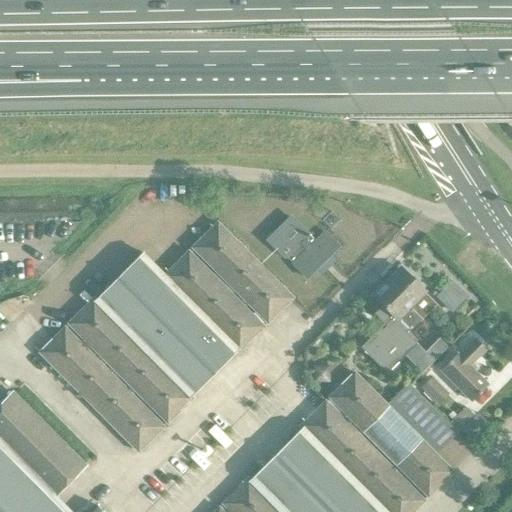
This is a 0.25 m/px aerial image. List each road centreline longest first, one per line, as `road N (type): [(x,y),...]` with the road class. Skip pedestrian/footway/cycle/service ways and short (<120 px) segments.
road 1 (motorway): [(79,66),(511,64)]
road 2 (tertiary): [(353,0),(501,230)]
